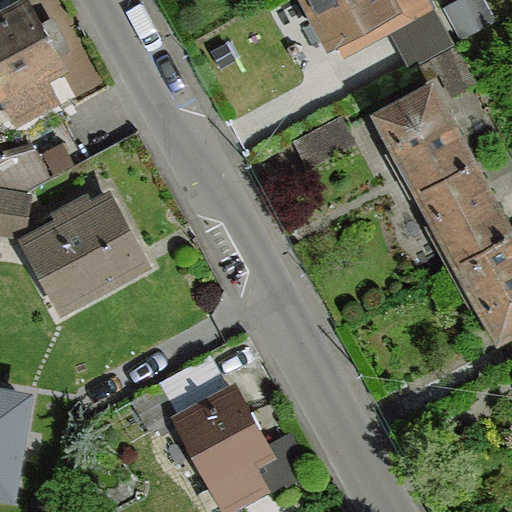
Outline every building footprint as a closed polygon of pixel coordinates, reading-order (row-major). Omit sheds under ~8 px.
[(388,0),(311,0),(333,41),(394,9),(388,0)] [(61,68),(27,5),(0,19),(0,81),(19,117),(53,99),(42,78),(61,68)] [(385,116),(425,189),(470,165),(432,92),(385,116)] [(53,179),(34,147),(3,156),(1,168),(6,168),(4,187),(30,190),(53,179)] [(510,236),(470,165),(425,189),(464,262),(510,236)] [(146,264),(110,198),(31,241),(66,307),(146,264)] [(511,239),(510,236),(464,262),(503,334),(511,328),(511,239)] [(183,419),(231,393),(212,356),(164,382),(183,419)] [(0,498),(21,500),(35,376),(0,372),(0,498)] [(231,393),(183,419),(229,506),(265,487),(252,462),(269,453),(236,391),(231,393)]
